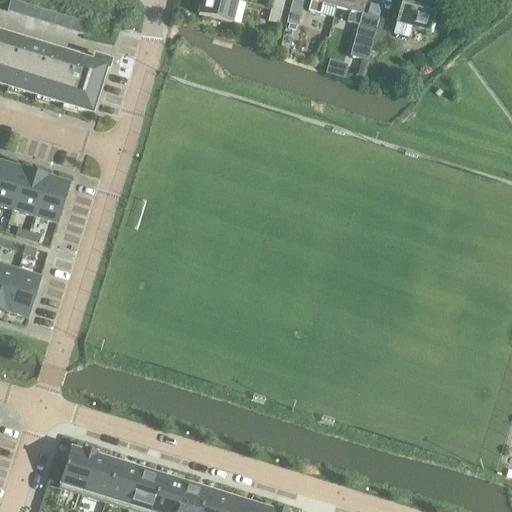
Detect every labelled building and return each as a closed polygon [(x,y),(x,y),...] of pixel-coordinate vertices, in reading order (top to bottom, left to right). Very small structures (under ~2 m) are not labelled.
[(231,24),(237,1),(234,0),(202,0),(198,15),(231,24)] [(281,13),(284,1),(281,0),(273,0),(270,10),(281,13)] [(301,13),(304,0),(293,0),(290,10),(301,13)] [(335,11),(338,0),(310,0),(308,13),(319,16),(321,7),(335,11)] [(372,48),(372,46),(379,20),(361,15),(365,0),(338,0),(335,11),(349,14),(347,23),(358,26),(350,58),(368,63),(369,59),(372,48)] [(429,34),(437,1),(432,0),(401,0),(393,35),(407,39),(409,30),(429,34)] [(7,13),(84,37),(88,25),(11,1),(7,13)] [(278,25),(281,13),(270,10),(267,22),(278,25)] [(298,27),(301,13),(290,10),(287,24),(298,27)] [(383,49),(390,23),(379,20),(372,46),(383,49)] [(107,71),(108,69),(0,36),(0,86),(9,89),(10,84),(20,87),(19,92),(36,98),(38,93),(47,96),(46,101),(64,106),(65,101),(75,104),(74,109),(91,114),(105,70),(107,71)] [(372,48),(369,59),(378,61),(381,50),(372,48)] [(0,174),(0,208),(12,212),(24,174),(2,167),(0,174)] [(24,174),(12,212),(34,219),(46,181),(46,180),(24,173),(24,174)] [(46,181),(34,219),(56,226),(68,187),(46,181)] [(27,242),(29,234),(18,231),(15,239),(27,242)] [(27,242),(38,246),(41,238),(29,234),(27,242)] [(3,241),(1,249),(12,253),(15,245),(3,241)] [(34,259),(37,252),(25,248),(23,256),(34,259)] [(0,269),(0,312),(4,314),(5,314),(17,275),(0,269)] [(17,275),(5,314),(27,321),(39,282),(17,275)] [(71,451),(59,491),(82,498),(94,458),(95,458),(96,456),(84,452),(83,455),(71,451)] [(94,458),(82,498),(105,505),(118,463),(117,463),(116,465),(95,458),(94,458)] [(118,463),(105,505),(126,511),(139,472),(118,465),(118,464),(118,463)] [(139,472),(126,511),(151,511),(162,477),(161,479),(139,472)] [(162,477),(151,511),(175,511),(184,486),(162,479),(163,477),(162,477)] [(200,511),(207,491),(206,491),(206,493),(184,486),(175,511),(200,511)] [(200,511),(225,511),(230,500),(207,493),(208,491),(207,491),(200,511)] [(250,511),(253,505),(252,505),(252,507),(230,500),(225,511),(250,511)]
